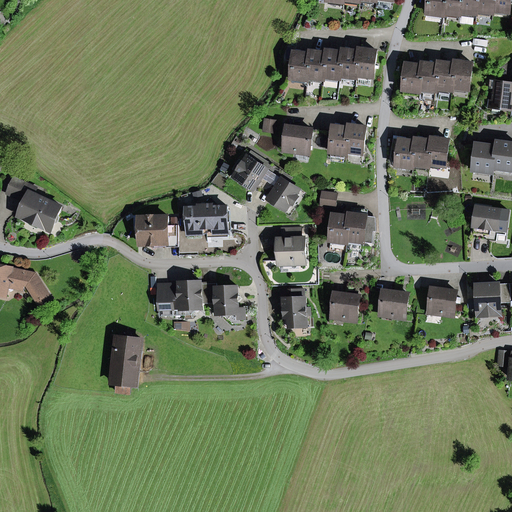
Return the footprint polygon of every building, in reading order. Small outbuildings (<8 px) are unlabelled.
[(361,6),(374,8),(375,1),(368,0),(361,0),(361,2),(361,6)] [(429,0),(428,14),(444,16),(445,13),(446,0),(429,0)] [(446,0),(445,13),(461,15),(461,12),(462,0),(446,0)] [(462,0),(461,12),(477,14),(477,11),(478,0),(462,0)] [(478,0),(477,11),(493,14),(494,11),(495,0),(478,0)] [(495,0),(494,11),(510,13),(511,0),(495,0)] [(372,77),(374,77),(378,51),(361,49),(360,52),(361,52),(357,78),(357,84),(371,86),(372,77)] [(344,53),(341,76),(357,78),(361,52),(360,52),(344,50),(344,53)] [(312,54),(309,78),(325,80),(328,54),(312,51),(312,54)] [(325,80),(326,77),(339,79),(341,79),(341,76),(344,53),(328,51),(328,54),(325,80)] [(296,52),(292,78),(308,81),(309,78),(312,54),(296,52)] [(456,64),(453,88),(470,90),(473,64),(456,61),(456,64)] [(440,65),(437,88),(453,91),(453,88),(456,64),(440,62),(440,65)] [(424,66),(421,89),(437,92),(437,88),(440,65),(424,63),(423,66),(424,66)] [(408,64),(404,90),(420,92),(421,89),(424,66),(423,66),(408,64)] [(324,87),(338,89),(339,79),(326,77),(325,80),(324,87)] [(511,82),(490,80),(489,89),(494,89),(492,100),(490,100),(489,106),(493,107),(501,108),(511,109),(511,82)] [(264,132),(275,133),(277,121),(266,119),(264,132)] [(346,164),(362,166),(367,127),(351,125),(350,128),(351,128),(347,155),(346,164)] [(311,147),(328,149),(331,132),(289,126),(285,150),(298,152),(299,150),(310,151),(311,147)] [(347,155),(351,128),(350,128),(335,126),(331,152),(332,152),(346,154),(347,155)] [(433,141),(430,164),(446,167),(450,140),(433,138),(433,141)] [(391,157),(393,165),(413,168),(414,165),(417,142),(393,139),(391,157)] [(417,142),(414,165),(430,167),(430,164),(433,141),(417,139),(417,142)] [(497,146),(494,169),(511,171),(511,143),(498,141),(497,146)] [(494,169),(497,146),(477,143),(473,171),(494,174),(494,169)] [(256,189),(259,185),(266,190),(280,169),(252,150),(244,162),(235,177),(252,188),(255,190),(256,189)] [(345,163),(346,154),(332,152),(331,162),(345,163)] [(252,188),(235,177),(244,162),(240,159),(233,169),(236,171),(231,178),(250,190),(252,188)] [(290,183),(293,177),(280,169),(266,190),(273,194),(271,198),(270,200),(273,202),(287,210),(292,203),(297,195),(300,189),(290,183)] [(35,194),(37,188),(15,178),(8,192),(27,201),(20,217),(30,221),(33,220),(41,223),(42,227),(51,231),(63,207),(35,194)] [(271,198),(273,194),(266,190),(259,185),(256,189),(271,198)] [(323,192),(322,205),(336,207),(338,194),(323,192)] [(204,233),(204,228),(214,227),(228,227),(229,227),(228,207),(214,207),(214,201),(212,199),(206,205),(200,205),(200,208),(188,208),(189,216),(189,234),(204,233)] [(291,217),(297,206),(295,205),(292,203),(287,210),(273,202),(271,204),(291,217)] [(502,210),(477,207),(473,237),(487,238),(488,229),(492,229),(499,230),(502,210)] [(352,214),(368,216),(369,210),(353,208),(352,214)] [(351,217),(348,240),(373,244),(375,232),(377,232),(377,217),(368,216),(352,214),(351,214),(351,217)] [(335,215),(331,241),(348,243),(348,240),(351,217),(335,215)] [(142,237),(142,245),(155,244),(179,244),(179,225),(169,225),(168,216),(141,217),(141,230),(142,237)] [(38,228),(42,227),(41,223),(33,220),(30,221),(31,224),(38,228)] [(303,238),(303,228),(294,229),(294,237),(288,237),(288,239),(284,239),(280,239),(280,245),(280,260),(294,260),(299,264),(306,264),(306,238),(303,238)] [(288,237),(294,237),(294,229),(283,229),(284,239),(288,239),(288,237)] [(13,269),(13,268),(0,265),(0,295),(7,297),(9,287),(24,290),(25,285),(28,286),(32,293),(37,290),(38,291),(40,290),(43,296),(42,298),(40,300),(43,304),(52,298),(36,274),(13,269)] [(178,299),(177,284),(160,285),(161,316),(193,315),(198,309),(203,309),(203,301),(210,301),(210,284),(202,284),(202,282),(195,282),(190,282),(181,282),(181,299),(178,299)] [(246,308),(239,308),(239,301),(239,296),(239,287),(217,287),(217,284),(210,284),(210,301),(218,300),(218,315),(224,315),(234,314),(239,314),(239,320),(246,320),(246,308)] [(501,315),(501,303),(511,303),(510,286),(500,287),(500,284),(478,285),(479,316),(501,315)] [(442,314),(454,315),(458,292),(433,289),(430,310),(442,312),(442,314)] [(43,304),(40,300),(42,298),(43,296),(40,290),(38,291),(37,290),(32,293),(41,306),(43,304)] [(305,298),(305,290),(286,290),(286,313),(287,328),(307,327),(307,316),(311,316),(311,308),(307,308),(307,298),(305,298)] [(406,318),(409,294),(385,291),(382,313),(393,314),(393,316),(406,318)] [(357,320),(360,297),(357,296),(349,295),(336,293),(333,315),(345,316),(345,318),(357,320)] [(132,386),(137,387),(142,339),(120,337),(114,384),(119,384),(118,393),(131,394),(132,386)] [(508,366),(509,353),(500,352),(499,365),(508,366)]
